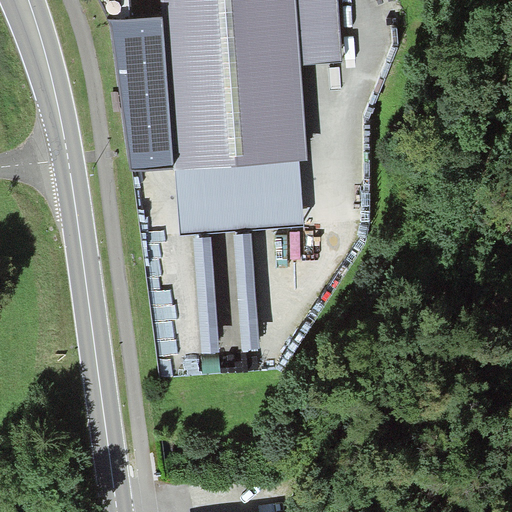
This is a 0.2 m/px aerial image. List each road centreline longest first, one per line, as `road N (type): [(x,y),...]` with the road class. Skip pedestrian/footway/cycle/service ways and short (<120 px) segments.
road 1 (track): [(479,0),(460,239),(358,435),(282,492)]
road 2 (primary): [(117,511),(68,160),(27,0)]
road 3 (track): [(66,0),(84,59),(148,511)]
